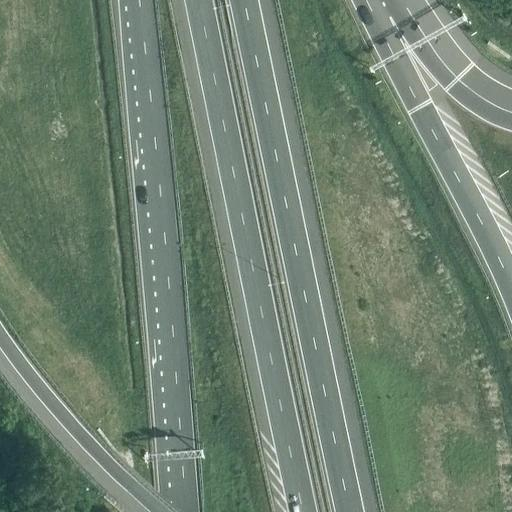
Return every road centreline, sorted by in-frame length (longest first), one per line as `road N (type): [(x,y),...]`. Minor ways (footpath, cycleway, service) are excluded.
road 1 (motorway): [(349,511),(242,0)]
road 2 (motorway): [(196,0),(302,511)]
road 3 (motorway): [(139,0),(186,511)]
road 4 (motorway): [(511,287),(375,20)]
road 5 (motorway): [(0,332),(75,432),(162,511)]
road 6 (motorway): [(511,113),(473,92),(427,40),(375,20)]
